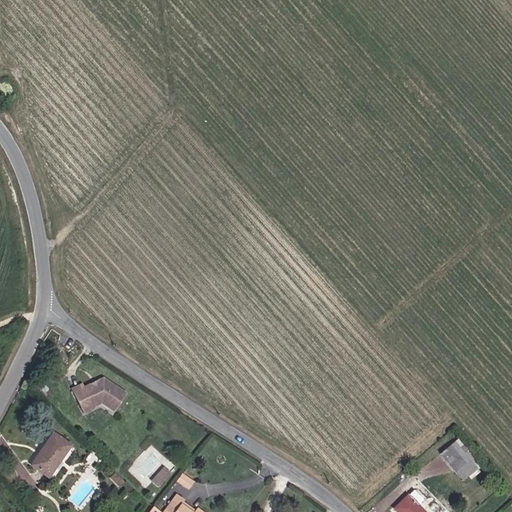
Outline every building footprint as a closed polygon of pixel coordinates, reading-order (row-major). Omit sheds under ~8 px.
[(0,280),(15,285),(23,259),(0,252),(0,280)] [(127,393),(104,378),(98,381),(98,384),(95,385),(92,385),(84,389),(82,385),(73,390),(82,408),(91,403),(96,407),(103,403),(116,411),(127,393)] [(95,410),(91,403),(82,408),(86,415),(95,410)] [(30,462),(48,475),(69,444),(51,431),(30,462)] [(456,464),(450,457),(445,451),(440,445),(434,451),(449,469),(456,464)] [(450,457),(455,453),(451,447),(445,451),(450,457)] [(444,474),(449,469),(434,451),(429,455),(444,474)] [(160,468),(153,481),(160,485),(167,472),(160,468)] [(183,473),(177,480),(190,489),(195,481),(183,473)] [(396,511),(424,511),(420,507),(426,502),(413,490),(393,509),(396,511)]
